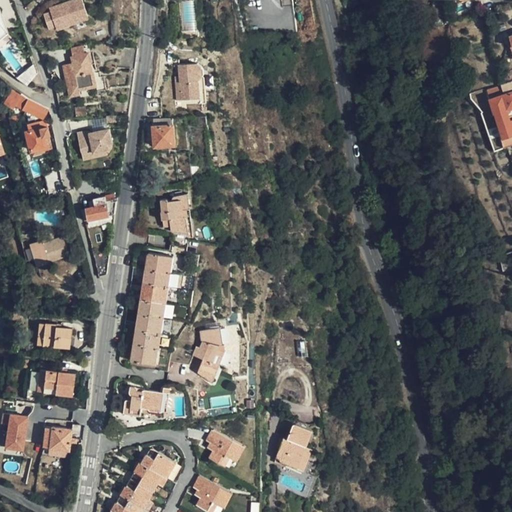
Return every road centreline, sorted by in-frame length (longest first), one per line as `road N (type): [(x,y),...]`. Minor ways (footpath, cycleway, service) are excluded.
road 1 (secondary): [(430,511),(412,378),(362,228),(324,0)]
road 2 (residential): [(111,302),(95,276),(48,79),(19,0)]
road 3 (tertiary): [(111,302),(148,0)]
road 4 (residential): [(92,445),(172,436),(188,445),(190,470),(169,511)]
road 5 (tertiary): [(92,445),(111,302)]
